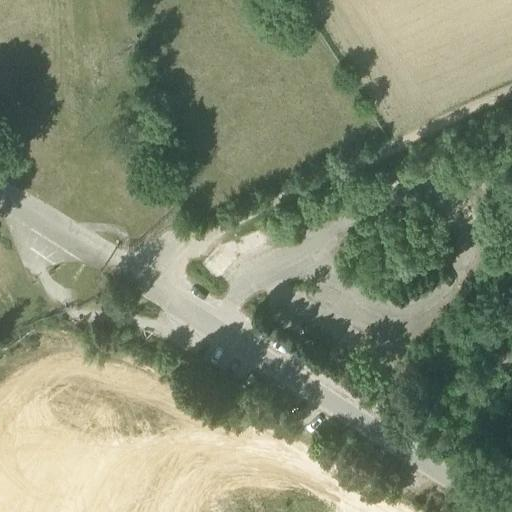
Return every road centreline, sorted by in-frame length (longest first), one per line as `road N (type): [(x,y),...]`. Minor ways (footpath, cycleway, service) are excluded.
road 1 (unclassified): [(494,511),(119,263)]
road 2 (track): [(511,93),(192,243),(153,288)]
road 3 (track): [(119,263),(5,190)]
